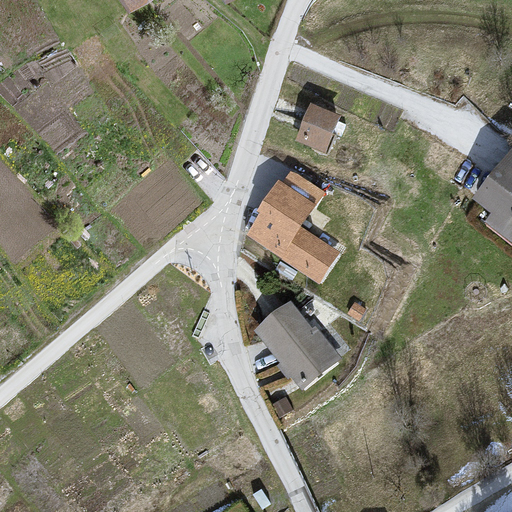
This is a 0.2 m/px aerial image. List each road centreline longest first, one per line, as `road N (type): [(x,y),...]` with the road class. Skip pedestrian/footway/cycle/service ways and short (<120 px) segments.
road 1 (residential): [(207,228),(224,334),(305,511)]
road 2 (residential): [(207,228),(0,408)]
road 3 (residential): [(301,0),(235,196),(207,228)]
road 4 (unknown): [(270,432),(152,511)]
